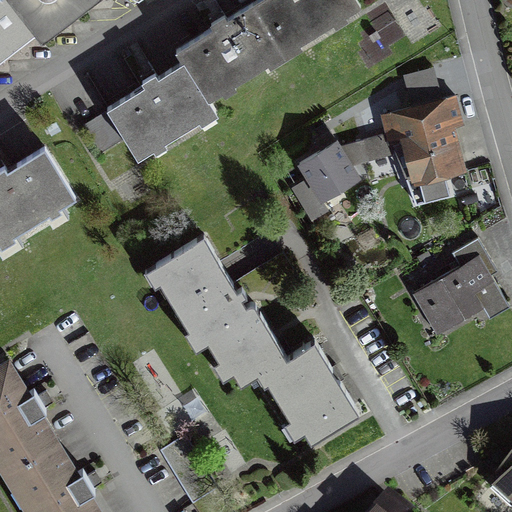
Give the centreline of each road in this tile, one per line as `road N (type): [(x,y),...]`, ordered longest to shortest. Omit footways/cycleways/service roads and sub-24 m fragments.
road 1 (residential): [(511,396),(295,511)]
road 2 (residential): [(476,0),(511,139)]
